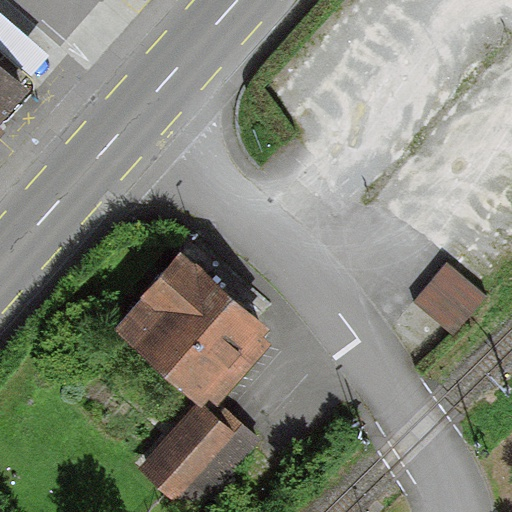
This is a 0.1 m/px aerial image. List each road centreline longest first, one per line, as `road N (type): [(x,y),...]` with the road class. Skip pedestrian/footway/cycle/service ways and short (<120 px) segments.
road 1 (primary): [(0,256),(227,0)]
road 2 (unknown): [(304,281),(497,0)]
